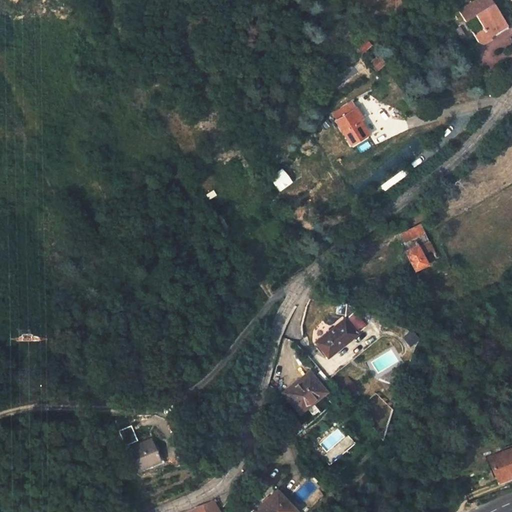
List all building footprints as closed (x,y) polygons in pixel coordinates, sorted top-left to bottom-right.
[(509,29),(489,0),(478,0),(458,13),(464,24),(475,18),(483,29),(473,36),(480,48),(509,29)] [(367,39),(359,46),(364,52),(372,45),(367,39)] [(378,58),(369,65),(374,72),(383,64),(378,58)] [(335,114),(353,144),(366,137),(356,122),(359,119),(350,104),(335,114)] [(282,169),(270,179),(281,191),(292,180),(282,169)] [(355,197),(369,189),(359,173),(345,181),(355,197)] [(403,245),(414,270),(439,258),(423,224),(403,232),(408,243),(403,245)] [(338,303),(336,312),(350,316),(352,306),(338,303)] [(315,347),(326,361),(356,339),(354,337),(363,330),(355,319),(346,327),(344,325),(315,347)] [(410,329),(402,338),(411,346),(419,337),(410,329)] [(346,397),(357,388),(348,376),(337,385),(346,397)] [(284,399),(297,416),(320,395),(306,377),(296,384),(299,388),(284,399)] [(293,436),(299,432),(288,416),(283,420),(293,436)] [(293,436),(283,420),(277,429),(286,442),(293,436)] [(339,428),(321,445),(327,451),(322,457),(330,465),(354,443),(339,428)] [(127,447),(136,468),(160,459),(151,437),(127,447)] [(485,460),(494,482),(511,473),(511,450),(511,448),(485,460)] [(259,511),(293,511),(294,511),(276,495),(259,511)] [(215,511),(210,503),(193,509),(194,511),(215,511)]
